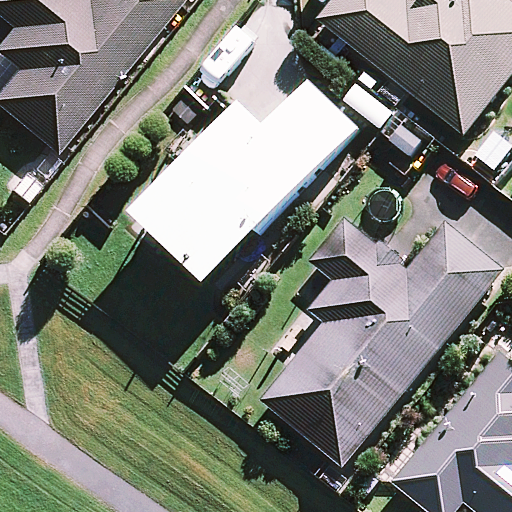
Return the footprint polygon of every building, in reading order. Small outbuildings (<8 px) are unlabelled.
[(0,96),(0,103),(62,154),(187,0),(0,0),(0,15),(15,28),(0,46),(0,50),(23,69),(0,96)] [(511,0),(334,0),(320,19),(467,134),(511,77),(511,0)] [(213,280),(362,127),(311,78),(268,122),(244,99),(138,208),(213,280)] [(511,157),(511,133),(496,123),(477,151),(504,169),(511,157)] [(345,465),(507,269),(448,221),(409,268),(401,262),(406,256),(384,237),(379,243),(347,217),(310,261),(334,280),(309,311),(325,324),(263,398),(345,465)] [(511,511),(511,358),(502,350),(394,482),(430,511),(457,511),(466,502),(477,511),(511,511)]
